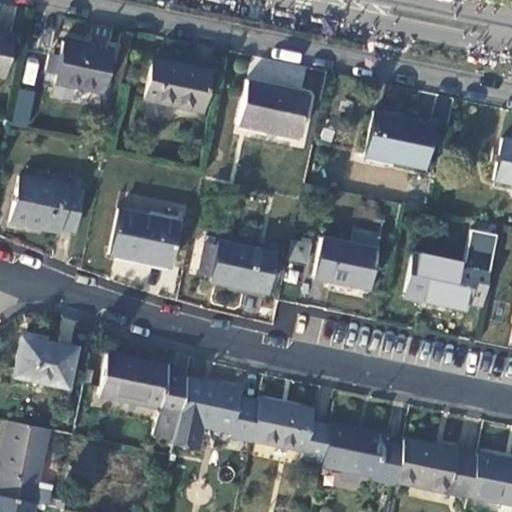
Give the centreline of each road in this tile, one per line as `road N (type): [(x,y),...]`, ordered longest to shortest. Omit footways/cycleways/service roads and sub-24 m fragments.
road 1 (residential): [(511,403),(164,323),(0,265)]
road 2 (secondary): [(330,0),(511,38)]
